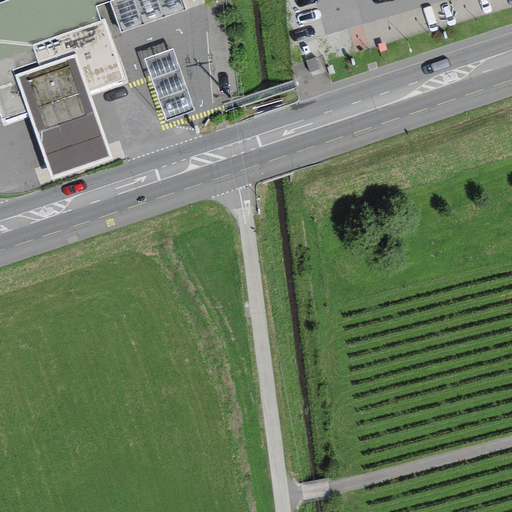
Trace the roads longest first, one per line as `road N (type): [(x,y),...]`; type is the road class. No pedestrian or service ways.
road 1 (unclassified): [(235,149),(282,511)]
road 2 (primary): [(246,145),(511,56)]
road 3 (primary): [(0,227),(235,149)]
